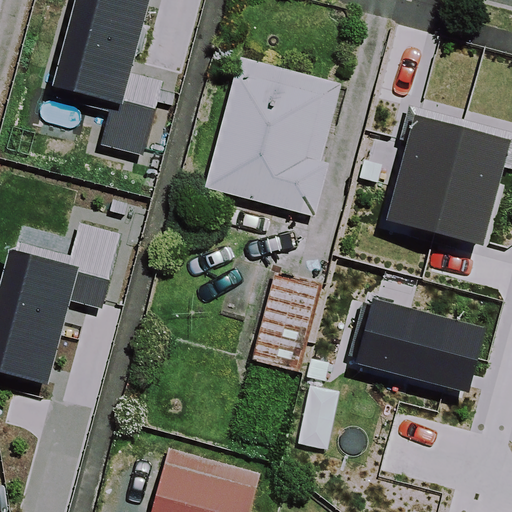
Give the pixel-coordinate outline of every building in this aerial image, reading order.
[(129,65),(46,42),(14,157),(120,186),(134,135),(112,129),(129,65)] [(335,90),(237,64),(203,192),(309,220),(323,169),(315,167),(335,90)] [(384,118),(366,198),(379,201),(369,245),(400,252),(410,208),(432,213),(420,261),(459,270),(489,142),(384,118)] [(123,233),(92,226),(77,289),(108,297),(123,233)] [(246,511),(257,477),(167,452),(150,511),(246,511)] [(0,511),(43,511),(44,492),(0,489),(0,511)]
